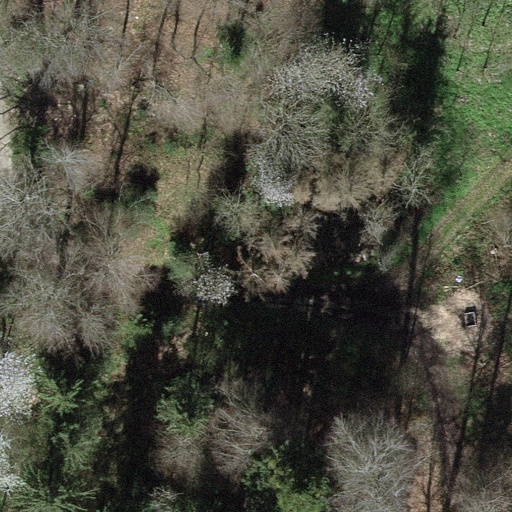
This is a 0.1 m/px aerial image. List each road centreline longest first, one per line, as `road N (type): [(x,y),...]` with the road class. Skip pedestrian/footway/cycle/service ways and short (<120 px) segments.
road 1 (track): [(468,511),(431,358),(391,312),(356,300),(151,277),(0,242)]
road 2 (track): [(369,304),(511,169)]
